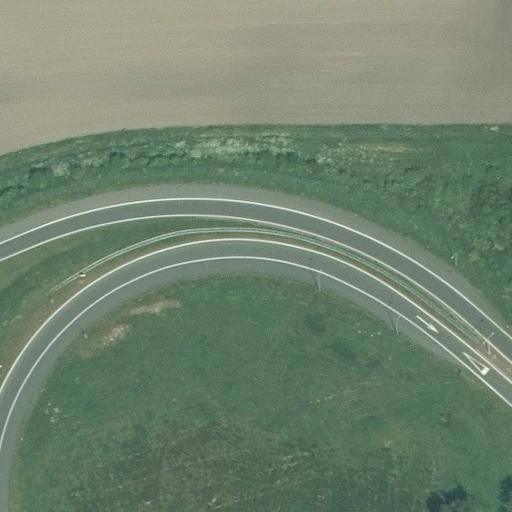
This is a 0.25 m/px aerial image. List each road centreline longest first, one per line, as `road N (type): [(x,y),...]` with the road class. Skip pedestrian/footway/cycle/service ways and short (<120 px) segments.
road 1 (motorway): [(0,413),(57,323),(104,286),(159,262),(225,250),(282,254),(342,273),(401,305),(511,399)]
road 2 (motorway): [(511,354),(425,279),(283,216),(153,210),(0,253)]
